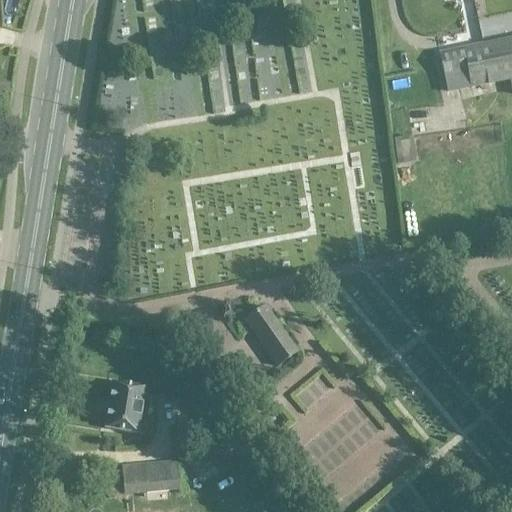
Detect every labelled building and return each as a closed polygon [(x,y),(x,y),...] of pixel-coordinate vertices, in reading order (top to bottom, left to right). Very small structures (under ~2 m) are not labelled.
[(454,16),(440,17),(441,31),(455,30),(454,16)] [(511,39),(438,55),(442,70),(464,65),(469,89),(511,80),(511,39)] [(469,89),(464,65),(442,70),(447,94),(469,89)] [(116,112),(140,104),(132,82),(109,91),(116,112)] [(412,138),(393,140),(397,167),(415,164),(412,138)] [(245,322),(276,367),(277,368),(297,354),(264,309),(245,322)] [(195,418),(213,404),(193,377),(175,390),(195,418)] [(137,433),(144,391),(144,392),(144,390),(142,389),(114,385),(112,384),(112,386),(105,428),(105,430),(107,431),(107,430),(135,435),(137,435),(137,433)] [(253,471),(234,441),(218,451),(238,480),(253,471)] [(204,483),(220,474),(210,456),(194,465),(204,483)] [(176,464),(122,468),(124,496),(178,492),(176,464)]
